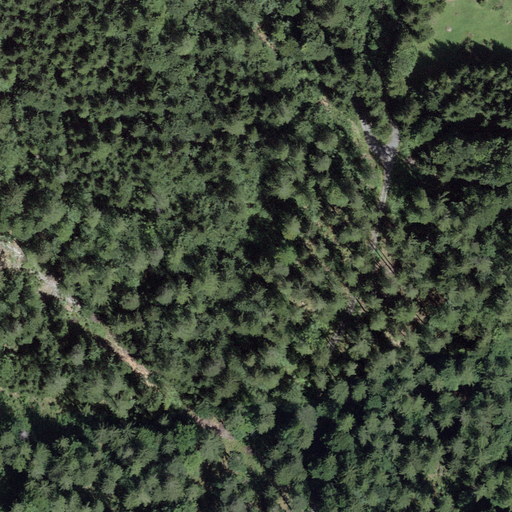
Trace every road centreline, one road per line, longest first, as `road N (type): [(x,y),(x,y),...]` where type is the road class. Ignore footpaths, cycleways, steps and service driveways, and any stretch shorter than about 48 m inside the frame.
road 1 (track): [(404,0),(384,88),(396,134),(375,244),(325,367),(316,511)]
road 2 (track): [(314,0),(372,147),(390,153)]
